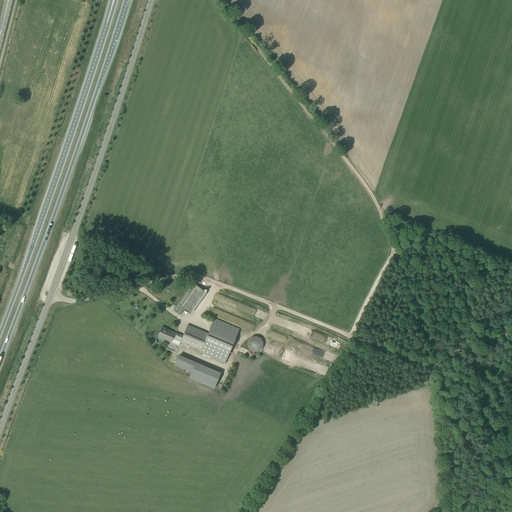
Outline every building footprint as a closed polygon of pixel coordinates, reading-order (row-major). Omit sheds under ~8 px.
[(46,104),(44,121),(53,123),(56,104),(52,103),(52,105),(46,104)] [(192,313),(206,293),(192,283),(174,309),(181,315),(185,309),(192,313)] [(225,364),(239,329),(215,318),(208,333),(187,324),(182,336),(178,334),(178,335),(175,334),(166,330),(166,329),(162,327),(157,336),(171,342),(173,337),(176,338),(175,340),(200,351),(199,353),(225,364)] [(262,347),(263,344),(262,342),(261,340),(260,338),(257,337),(255,337),(253,337),(251,338),(249,340),(248,342),(248,344),(248,347),(249,349),(251,350),(253,351),(255,352),(257,351),(260,350),(261,349),(262,347)] [(221,373),(179,354),(174,365),(191,372),(189,378),(214,389),(221,373)]
